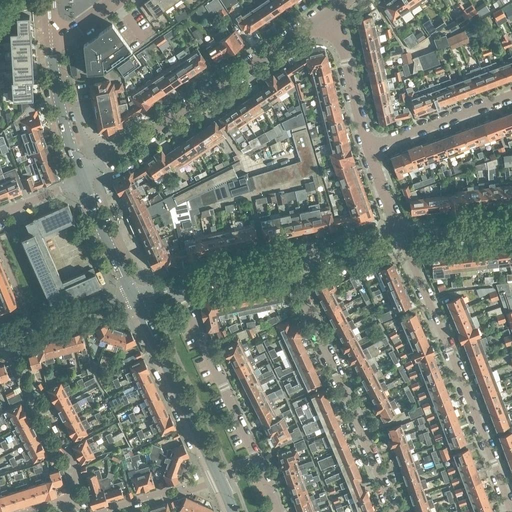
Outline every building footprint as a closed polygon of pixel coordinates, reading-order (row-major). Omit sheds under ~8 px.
[(150,21),(164,11),(156,0),(148,0),(139,7),(150,21)] [(156,0),(164,11),(173,4),(169,0),(156,0)] [(204,4),(208,10),(211,15),(218,10),(223,17),(228,14),(218,0),(208,0),(204,4)] [(233,6),(239,2),(237,0),(220,0),(229,13),(235,9),(233,6)] [(277,0),(266,0),(265,1),(274,15),(278,12),(279,13),(284,10),(277,0)] [(277,0),(284,10),(288,6),(292,3),(289,0),(277,0)] [(395,20),(400,17),(389,0),(381,6),(385,12),(394,26),(398,24),(395,20)] [(389,0),(400,17),(410,10),(405,3),(404,3),(401,0),(389,0)] [(419,4),(415,0),(401,0),(404,3),(405,3),(410,10),(419,4)] [(255,7),(265,22),(270,19),(269,18),(274,15),(265,1),(255,7)] [(208,10),(204,4),(194,11),(200,20),(203,18),(201,15),(208,10)] [(511,11),(508,4),(501,8),(505,16),(511,12),(511,11)] [(246,14),(255,27),(260,24),(260,25),(265,22),(255,7),(246,14)] [(479,16),(474,8),(465,13),(466,14),(471,22),(479,16)] [(492,12),(492,13),(496,21),(505,16),(501,8),(492,12)] [(359,28),(359,29),(374,25),(373,20),(376,19),(377,20),(381,17),(376,9),(365,16),(366,17),(357,19),(358,23),(357,25),(357,27),(359,28)] [(237,18),(236,18),(246,33),(255,27),(246,14),(242,17),(238,12),(234,15),(237,18)] [(461,27),(471,22),(466,14),(456,20),(461,26),(461,27)] [(29,16),(17,17),(18,32),(30,31),(29,16)] [(432,24),(434,27),(437,31),(444,26),(440,19),(432,24)] [(455,20),(445,27),(449,33),(459,27),(455,20)] [(132,51),(112,24),(99,34),(98,33),(98,35),(90,41),(89,40),(88,40),(89,41),(84,45),(87,74),(104,72),(104,71),(104,69),(105,68),(106,69),(107,70),(113,65),(113,64),(112,63),(117,60),(120,64),(117,66),(124,77),(141,64),(133,54),(129,57),(128,58),(127,55),(132,51)] [(360,34),(361,40),(366,38),(366,40),(371,39),(371,37),(377,36),(379,35),(378,31),(376,32),(374,25),(359,29),(359,30),(358,31),(359,33),(360,34)] [(227,27),(221,31),(235,51),(244,44),(235,30),(231,33),(227,27)] [(202,47),(205,45),(207,44),(198,28),(192,32),(196,38),(198,40),(202,47)] [(18,32),(10,32),(11,42),(31,41),(31,31),(30,31),(18,32)] [(214,39),(213,40),(225,56),(225,57),(235,51),(221,31),(213,37),(214,39)] [(421,31),(414,36),(417,40),(418,42),(419,42),(425,38),(421,31)] [(465,31),(454,36),(459,46),(468,42),(467,38),(465,31)] [(411,33),(403,39),(409,49),(419,42),(418,42),(417,40),(414,36),(411,33)] [(437,49),(449,45),(447,39),(446,35),(434,39),(437,49)] [(166,40),(163,36),(155,42),(157,45),(158,46),(166,40)] [(379,47),(378,40),(377,36),(371,37),(371,39),(366,40),(366,38),(361,40),(362,45),(362,46),(362,49),(364,49),(364,50),(379,47)] [(447,39),(449,45),(451,49),(459,46),(454,36),(447,39)] [(205,45),(207,47),(206,47),(216,62),(225,56),(213,40),(207,44),(205,45)] [(31,41),(11,42),(12,52),(32,50),(31,41)] [(365,55),(366,61),(371,60),(370,58),(375,57),(376,59),(382,58),(379,47),(364,50),(364,51),(363,52),(363,54),(365,55)] [(393,49),(394,55),(405,53),(401,47),(393,49)] [(188,54),(199,71),(204,68),(204,67),(207,64),(197,48),(188,54)] [(12,61),(33,60),(32,50),(12,52),(12,61)] [(305,59),(290,68),(292,74),(305,65),(306,67),(309,66),(327,62),(326,57),(327,57),(325,50),(317,51),(317,52),(304,55),(305,59)] [(418,56),(423,70),(440,63),(435,50),(418,56)] [(178,57),(180,60),(190,76),(194,73),(195,74),(199,71),(188,54),(184,57),(182,54),(178,57)] [(413,73),(423,70),(418,56),(412,59),(414,62),(413,73)] [(508,58),(509,61),(502,63),(508,80),(509,80),(510,81),(511,79),(511,58),(511,56),(508,58)] [(384,68),(382,58),(376,59),(375,57),(370,58),(371,60),(366,61),(367,66),(366,68),(367,70),(368,71),(369,71),(384,68)] [(33,60),(12,61),(13,71),(33,70),(33,60)] [(180,60),(171,65),(183,82),(187,79),(187,78),(190,76),(180,60)] [(330,71),(327,62),(309,66),(312,76),(330,71)] [(491,63),(496,76),(495,76),(496,80),(498,80),(499,83),(503,82),(505,83),(507,82),(508,80),(502,63),(497,65),(496,62),(491,63)] [(480,67),(488,87),(490,88),(493,87),(493,86),(499,83),(498,80),(496,80),(495,76),(496,76),(491,63),(480,67)] [(178,85),(183,82),(171,65),(163,71),(161,67),(160,68),(173,87),(177,85),(178,85)] [(446,70),(445,65),(434,69),(436,73),(446,70)] [(470,70),(470,71),(475,84),(476,83),(477,87),(475,88),(477,92),(483,89),(484,90),(487,89),(487,88),(488,87),(480,67),(480,66),(470,70)] [(159,74),(154,77),(165,94),(170,90),(173,87),(160,68),(157,70),(159,74)] [(292,74),(290,68),(286,71),(284,69),(276,75),(286,91),(288,95),(295,90),(294,85),(289,76),(292,74)] [(370,77),(371,83),(376,82),(376,80),(380,79),(381,80),(386,79),(384,68),(369,71),(369,72),(368,74),(368,76),(370,77)] [(13,71),(13,80),(13,81),(32,80),(34,80),(33,70),(13,71)] [(128,75),(131,78),(136,74),(134,70),(128,75)] [(312,76),(314,85),(332,81),(330,71),(312,76)] [(475,84),(470,71),(465,73),(466,77),(461,78),(467,95),(468,95),(469,96),(472,95),(472,93),(477,92),(475,88),(477,87),(476,83),(475,84)] [(286,91),(276,75),(274,76),(273,75),(266,79),(270,85),(281,101),(282,101),(279,96),(286,91)] [(146,83),(157,98),(160,96),(161,97),(165,94),(154,77),(146,83)] [(389,90),(389,89),(387,83),(391,82),(391,78),(386,79),(381,80),(380,79),(376,80),(376,82),(371,83),(372,87),(371,89),(371,91),(373,92),(373,93),(389,90)] [(455,78),(450,80),(454,91),(454,92),(455,96),(456,95),(457,99),(462,97),(463,98),(466,97),(466,96),(467,95),(461,78),(456,80),(455,78)] [(454,91),(450,80),(450,79),(439,83),(446,103),(447,102),(448,103),(452,102),(452,101),(457,99),(456,95),(455,96),(454,92),(454,91)] [(13,80),(12,81),(13,91),(33,89),(32,80),(13,81),(13,80)] [(92,98),(94,98),(115,94),(115,92),(123,91),(122,84),(113,85),(113,84),(110,84),(109,80),(94,84),(94,85),(91,86),(91,85),(90,86),(90,89),(91,96),(92,96),(92,98)] [(314,85),(317,95),(335,90),(332,81),(314,85)] [(146,83),(138,88),(149,105),(157,99),(157,98),(146,83)] [(429,84),(429,86),(434,99),(435,99),(436,103),(434,103),(435,106),(436,105),(437,109),(440,108),(440,105),(441,105),(443,105),(445,104),(446,103),(439,83),(434,84),(433,83),(429,84)] [(273,106),(281,101),(270,85),(262,90),(273,106)] [(434,99),(429,86),(419,90),(419,91),(426,109),(427,110),(430,109),(431,107),(435,106),(434,103),(436,103),(435,99),(434,99)] [(425,109),(426,109),(419,91),(413,93),(411,87),(407,88),(410,99),(415,113),(420,111),(421,112),(424,111),(425,109)] [(150,106),(149,105),(138,88),(127,96),(131,101),(132,110),(135,115),(141,111),(140,111),(142,109),(143,110),(150,106)] [(13,101),(33,100),(33,89),(13,91),(13,101)] [(262,90),(254,96),(264,112),(273,106),(262,90)] [(337,100),(335,91),(335,90),(317,95),(319,105),(337,100)] [(374,98),(376,104),(381,103),(381,105),(386,104),(386,102),(391,101),(395,100),(394,94),(390,95),(389,90),(373,93),(372,95),(373,98),(374,98)] [(94,110),(95,110),(118,105),(117,104),(115,94),(94,98),(95,100),(92,101),(94,110)] [(256,118),(264,112),(254,96),(246,101),(256,118)] [(319,105),(322,115),(340,110),(337,100),(319,105)] [(246,101),(237,107),(248,124),(256,118),(246,101)] [(378,114),(394,111),(391,101),(386,102),(386,104),(381,105),(381,103),(376,104),(377,109),(376,110),(376,113),(378,114)] [(32,125),(41,122),(39,114),(38,115),(36,110),(35,110),(33,103),(4,130),(6,137),(33,127),(32,125)] [(117,104),(118,105),(95,110),(97,121),(118,117),(118,116),(119,115),(120,116),(127,112),(125,103),(117,104)] [(288,117),(292,115),(288,109),(284,104),(281,106),(288,117)] [(293,106),(288,109),(292,115),(297,112),(293,106)] [(240,129),(248,124),(237,107),(229,112),(240,129)] [(394,115),(394,111),(378,114),(378,115),(377,116),(378,119),(379,120),(380,124),(396,120),(405,118),(405,117),(409,116),(407,108),(402,109),(403,113),(394,115)] [(322,115),(324,124),(342,120),(340,110),(322,115)] [(283,126),(285,130),(290,128),(306,124),(302,111),(281,122),(283,126)] [(118,117),(97,121),(97,123),(99,135),(113,132),(112,128),(121,126),(121,124),(129,119),(127,115),(127,114),(127,112),(120,116),(119,115),(118,116),(118,117)] [(222,121),(219,123),(223,128),(225,127),(234,140),(242,135),(239,129),(240,129),(229,112),(220,118),(222,121)] [(503,117),(494,120),(499,136),(505,134),(506,137),(511,135),(510,132),(511,131),(511,120),(510,114),(508,114),(503,115),(503,117)] [(344,129),(342,120),(324,124),(326,134),(344,129)] [(501,139),(499,136),(494,120),(489,122),(489,120),(483,122),(484,124),(483,124),(489,140),(495,138),(496,141),(501,139)] [(23,143),(28,142),(43,136),(40,130),(44,128),(41,122),(32,125),(33,127),(6,137),(7,139),(12,137),(20,134),(23,143)] [(206,128),(217,143),(222,140),(222,141),(226,138),(220,130),(223,128),(219,123),(217,124),(215,122),(206,128)] [(277,136),(274,138),(276,142),(288,136),(285,130),(283,126),(281,122),(276,125),(281,134),(277,136)] [(477,126),(473,127),(480,146),(481,148),(485,147),(483,142),(489,140),(483,124),(482,125),(481,123),(476,125),(477,126)] [(313,148),(306,124),(290,128),(298,152),(313,148)] [(312,138),(316,137),(318,136),(317,133),(319,133),(317,127),(309,129),(312,138)] [(464,131),(462,131),(468,147),(474,145),(475,148),(480,146),(473,127),(469,129),(469,128),(463,130),(464,131)] [(206,128),(198,133),(209,150),(212,148),(212,147),(217,143),(206,128)] [(274,128),(265,133),(270,140),(274,138),(277,136),(274,129),(274,128)] [(326,134),(327,134),(329,144),(347,140),(344,129),(326,134)] [(459,154),(469,150),(468,147),(462,131),(461,132),(461,130),(456,132),(457,134),(452,135),(459,154)] [(211,154),(209,150),(198,133),(189,139),(200,155),(205,151),(208,156),(211,154)] [(259,141),(260,145),(270,140),(265,133),(256,137),(259,141)] [(444,138),(443,139),(448,155),(454,153),(455,156),(459,154),(452,135),(449,136),(448,135),(443,137),(444,138)] [(14,152),(16,158),(26,154),(31,152),(40,149),(39,147),(46,145),(43,136),(28,142),(29,146),(14,152)] [(248,142),(250,145),(251,149),(260,145),(259,141),(256,137),(248,142)] [(442,157),(448,155),(443,139),(441,139),(441,138),(435,140),(436,141),(432,142),(439,161),(443,160),(442,157)] [(189,139),(181,144),(192,161),(195,159),(195,158),(200,155),(189,139)] [(283,149),(280,140),(270,145),(273,153),(283,149)] [(347,140),(329,144),(331,153),(330,153),(330,154),(350,149),(350,148),(349,149),(347,140)] [(423,146),(422,146),(427,162),(433,160),(434,163),(439,161),(432,142),(428,144),(428,143),(422,145),(423,146)] [(194,163),(192,161),(181,144),(173,150),(183,166),(188,163),(190,166),(194,163)] [(429,166),(427,162),(422,146),(421,144),(411,148),(417,166),(418,169),(418,170),(429,166)] [(50,157),(46,145),(39,147),(40,149),(31,152),(35,162),(50,157)] [(319,172),(313,148),(298,152),(300,160),(305,176),(312,174),(319,172)] [(402,153),(401,154),(407,170),(412,168),(413,172),(418,170),(418,169),(417,166),(411,148),(408,149),(409,151),(408,152),(407,150),(402,152),(402,153)] [(317,158),(321,157),(327,155),(325,149),(315,152),(317,158)] [(330,154),(334,165),(354,160),(350,149),(330,154)] [(153,157),(163,173),(164,174),(172,168),(172,167),(165,156),(161,150),(154,155),(155,156),(153,157)] [(178,169),(183,166),(173,150),(165,156),(172,167),(172,168),(175,173),(179,170),(178,169)] [(402,172),(407,170),(401,154),(399,155),(399,153),(394,155),(394,156),(391,158),(397,177),(403,175),(402,172)] [(27,159),(26,154),(16,158),(18,163),(27,159)] [(501,156),(496,158),(487,161),(488,169),(495,167),(497,167),(502,165),(501,156)] [(24,178),(33,175),(38,174),(47,170),(46,169),(53,166),(50,157),(35,162),(28,165),(30,171),(22,174),(24,178)] [(146,165),(142,168),(146,173),(153,180),(156,178),(156,179),(164,174),(163,173),(153,157),(145,163),(146,165)] [(473,159),(462,163),(465,170),(475,166),(473,159)] [(252,193),(305,176),(300,160),(248,177),(251,190),(251,191),(252,193)] [(357,171),(356,169),(353,162),(354,162),(354,160),(334,165),(339,177),(357,171)] [(199,196),(212,190),(226,183),(232,181),(236,179),(237,178),(232,167),(239,164),(238,161),(220,170),(165,198),(172,208),(186,201),(199,196)] [(442,172),(444,178),(451,175),(449,169),(446,170),(444,165),(440,167),(442,172)] [(47,170),(38,174),(40,180),(35,182),(33,175),(24,178),(23,179),(28,191),(36,189),(36,188),(42,186),(43,186),(50,183),(59,180),(55,171),(53,166),(46,169),(47,170)] [(0,199),(0,200),(7,197),(8,199),(10,198),(6,190),(9,189),(2,173),(3,173),(1,168),(0,168),(0,199)] [(144,175),(146,173),(142,168),(135,173),(134,171),(125,175),(125,176),(113,181),(118,193),(119,193),(119,194),(122,193),(142,184),(145,183),(145,182),(149,180),(144,175)] [(3,174),(3,173),(2,173),(9,189),(6,190),(10,198),(22,193),(18,183),(21,182),(15,169),(3,174)] [(360,181),(357,171),(339,177),(342,187),(360,181)] [(232,181),(226,183),(228,192),(229,192),(231,198),(251,191),(251,190),(248,177),(247,173),(237,178),(236,179),(236,180),(238,180),(241,187),(235,190),(232,181)] [(433,176),(422,180),(424,185),(434,181),(433,176)] [(172,186),(175,191),(185,186),(183,183),(181,180),(173,184),(173,185),(172,186)] [(422,180),(412,184),(414,189),(424,185),(422,180)] [(342,187),(345,195),(363,189),(360,181),(342,187)] [(501,203),(502,203),(500,185),(493,186),(493,182),(489,183),(491,204),(496,204),(496,205),(501,204),(501,203)] [(500,183),(500,185),(502,203),(503,203),(503,204),(509,203),(509,202),(511,201),(511,199),(510,182),(500,183)] [(228,192),(226,183),(212,190),(216,202),(231,198),(229,192),(228,192)] [(484,187),(479,188),(481,206),(482,205),(482,206),(487,206),(487,205),(491,204),(489,183),(484,184),(484,187)] [(142,184),(122,193),(124,198),(122,198),(125,204),(147,195),(142,184)] [(167,195),(175,191),(172,186),(165,190),(167,195)] [(472,187),(468,187),(470,207),(474,206),(474,207),(479,207),(479,206),(481,206),(479,188),(478,186),(472,187)] [(468,187),(467,187),(462,187),(462,190),(455,190),(456,192),(457,194),(458,194),(459,208),(460,208),(461,209),(466,208),(466,207),(470,207),(468,187)] [(305,189),(294,191),(296,199),(297,201),(307,199),(305,189)] [(345,195),(349,206),(367,199),(363,189),(345,195)] [(216,202),(212,190),(199,196),(203,206),(216,202)] [(410,201),(411,214),(420,213),(420,214),(425,213),(425,212),(427,212),(425,197),(417,198),(417,195),(415,190),(410,192),(409,190),(404,193),(407,202),(410,201)] [(287,201),(296,199),(294,191),(285,193),(287,201)] [(265,197),(267,203),(277,201),(275,195),(275,192),(269,194),(270,196),(265,197)] [(285,193),(275,195),(277,201),(278,205),(287,203),(287,201),(285,193)] [(129,209),(131,214),(151,205),(158,202),(163,198),(159,194),(149,200),(147,195),(125,204),(127,210),(129,209)] [(460,210),(459,208),(458,194),(457,194),(447,195),(441,195),(443,210),(450,209),(450,212),(460,210)] [(441,195),(425,197),(427,212),(435,211),(436,212),(441,211),(441,210),(443,210),(441,195)] [(186,201),(188,210),(198,207),(200,207),(203,206),(199,196),(186,201)] [(267,205),(267,203),(265,197),(254,199),(256,208),(267,205)] [(131,219),(135,226),(152,217),(171,209),(171,208),(172,208),(165,198),(164,199),(163,198),(158,202),(151,205),(131,214),(133,218),(131,219)] [(370,209),(367,199),(349,206),(352,215),(370,209)] [(192,227),(190,218),(188,210),(186,201),(172,208),(171,208),(171,209),(174,222),(176,222),(177,227),(178,237),(184,235),(187,251),(180,252),(181,258),(186,257),(187,260),(199,258),(193,234),(193,231),(192,227)] [(64,302),(100,286),(93,268),(62,282),(42,236),(56,230),(58,234),(65,230),(64,226),(75,221),(68,204),(33,219),(34,220),(26,224),(28,229),(26,230),(28,235),(22,237),(23,239),(22,240),(52,306),(63,301),(64,302)] [(355,222),(352,215),(349,206),(342,207),(345,215),(339,217),(340,225),(355,222)] [(193,224),(196,224),(194,215),(200,213),(198,207),(188,210),(190,218),(192,227),(193,227),(193,224)] [(289,211),(290,215),(294,234),(304,232),(300,213),(298,207),(295,207),(296,210),(289,211)] [(324,228),(324,231),(337,228),(336,225),(340,225),(339,217),(333,219),(331,210),(330,211),(329,208),(320,210),(324,228)] [(169,223),(173,222),(174,222),(171,209),(152,217),(135,226),(139,234),(140,234),(141,235),(157,228),(169,223)] [(202,218),(210,216),(209,209),(205,210),(202,211),(201,217),(202,218)] [(314,230),(324,228),(320,210),(320,209),(310,211),(314,230)] [(352,215),(355,222),(356,225),(367,221),(367,222),(374,219),(372,212),(371,212),(370,209),(352,215)] [(304,232),(314,230),(310,211),(300,213),(304,232)] [(269,215),(274,238),(284,236),(280,217),(279,213),(269,215)] [(260,221),(264,241),(274,238),(269,215),(269,214),(259,216),(260,221)] [(290,215),(280,217),(284,236),(294,234),(290,215)] [(243,227),(242,220),(235,222),(235,220),(232,220),(233,225),(238,246),(247,244),(243,227)] [(251,226),(243,227),(247,244),(258,242),(258,241),(257,241),(252,220),(250,221),(251,226)] [(218,250),(228,248),(224,232),(217,233),(216,225),(212,226),(213,228),(218,250)] [(232,230),(224,232),(228,248),(238,246),(233,225),(231,225),(232,230)] [(142,241),(144,246),(162,238),(157,228),(141,235),(143,240),(142,241)] [(208,252),(214,251),(218,250),(213,228),(210,229),(212,235),(205,236),(208,252)] [(193,231),(193,234),(199,258),(200,258),(199,255),(208,252),(205,236),(198,237),(197,231),(193,231)] [(170,247),(165,237),(162,238),(144,246),(147,254),(149,253),(151,256),(160,252),(170,247)] [(181,258),(180,252),(178,245),(175,246),(173,246),(170,247),(160,252),(151,256),(148,257),(149,259),(148,259),(152,266),(154,270),(158,269),(166,265),(166,266),(176,262),(175,260),(181,258)] [(497,249),(499,266),(510,265),(508,249),(503,249),(503,248),(497,249)] [(490,250),(490,251),(486,251),(488,271),(493,270),(492,267),(499,266),(497,249),(490,250)] [(488,271),(486,251),(481,252),(481,251),(474,252),(476,269),(482,268),(482,271),(483,271),(488,271)] [(463,254),(465,270),(476,269),(474,252),(468,252),(468,253),(463,254)] [(465,270),(463,254),(459,254),(459,253),(452,254),(454,271),(461,270),(461,275),(466,274),(465,270)] [(442,256),(444,272),(454,271),(452,254),(446,255),(446,256),(442,256)] [(431,258),(430,258),(430,265),(432,265),(434,279),(444,278),(444,272),(442,256),(431,257),(431,258)] [(395,269),(395,267),(393,263),(375,271),(380,281),(382,281),(398,273),(396,268),(395,269)] [(354,270),(351,264),(346,267),(349,272),(354,270)] [(0,288),(9,285),(4,273),(0,275),(0,288)] [(386,291),(402,284),(399,279),(400,278),(398,273),(382,281),(386,291)] [(360,284),(356,274),(348,278),(353,287),(360,284)] [(318,295),(335,286),(333,281),(329,275),(324,277),(316,281),(317,283),(313,285),(318,295)] [(495,284),(496,287),(500,299),(511,297),(508,282),(495,284)] [(279,284),(273,285),(276,302),(282,301),(283,304),(288,303),(285,289),(281,289),(279,284)] [(386,291),(391,301),(407,294),(405,289),(404,290),(402,284),(386,291)] [(13,294),(9,285),(0,288),(0,301),(7,299),(6,297),(13,294)] [(271,303),(276,302),(273,285),(265,287),(266,289),(264,290),(269,309),(272,309),(271,303)] [(340,294),(335,286),(318,295),(322,303),(335,297),(340,294)] [(490,298),(496,295),(494,287),(479,288),(482,295),(488,293),(490,298)] [(269,309),(264,290),(255,292),(259,312),(269,309)] [(249,314),(259,312),(255,292),(245,294),(249,314)] [(380,293),(375,295),(371,296),(370,297),(372,301),(382,297),(380,293)] [(18,306),(13,294),(6,297),(7,299),(0,301),(0,315),(7,313),(6,311),(18,306)] [(238,310),(237,311),(239,317),(249,314),(245,294),(235,296),(238,310)] [(364,301),(363,301),(361,302),(363,306),(370,302),(365,294),(361,296),(364,301)] [(407,294),(391,301),(393,306),(391,307),(393,312),(410,305),(408,299),(409,299),(407,294)] [(496,295),(490,298),(493,308),(500,306),(496,295)] [(233,312),(237,311),(238,310),(235,296),(225,298),(230,319),(234,318),(233,312)] [(467,308),(465,303),(462,296),(447,302),(452,314),(467,308)] [(218,312),(216,300),(215,297),(201,300),(203,308),(201,308),(202,316),(218,312)] [(322,303),(327,314),(344,305),(342,301),(338,303),(335,297),(322,303)] [(511,300),(511,297),(500,299),(506,315),(511,313),(511,300)] [(220,321),(222,321),(230,319),(225,298),(216,300),(218,312),(220,321)] [(346,309),(344,305),(327,314),(332,323),(345,316),(349,314),(346,309)] [(471,306),(467,308),(452,314),(456,324),(471,317),(475,316),(471,306)] [(496,315),(497,318),(503,316),(500,306),(486,311),(488,316),(493,314),(494,316),(496,315)] [(392,317),(389,311),(379,315),(382,321),(392,317)] [(218,312),(202,316),(204,323),(206,322),(208,332),(218,330),(217,328),(224,327),(222,321),(220,321),(218,312)] [(400,320),(405,331),(419,325),(415,314),(400,320)] [(332,323),(337,332),(354,323),(352,319),(348,321),(345,316),(332,323)] [(269,326),(276,323),(274,317),(267,320),(269,326)] [(471,317),(456,324),(460,334),(475,327),(471,317)] [(283,336),(300,329),(297,322),(290,325),(289,321),(283,324),(282,323),(276,326),(279,334),(281,333),(283,336)] [(100,340),(108,343),(113,328),(109,326),(107,323),(95,329),(100,340)] [(354,323),(337,332),(342,341),(355,335),(352,329),(356,327),(354,323)] [(424,335),(419,325),(405,331),(409,341),(424,335)] [(113,327),(113,328),(108,343),(118,346),(123,331),(113,327)] [(246,329),(250,338),(256,335),(252,327),(251,328),(246,329)] [(475,327),(460,334),(458,334),(462,342),(464,341),(465,345),(480,339),(479,337),(480,336),(477,327),(475,327)] [(503,336),(504,341),(511,339),(508,328),(491,334),(493,340),(503,336)] [(302,336),(300,329),(283,336),(284,338),(278,340),(282,348),(301,340),(300,337),(302,336)] [(390,338),(397,334),(394,330),(388,333),(390,338)] [(126,349),(136,344),(130,331),(127,333),(123,331),(118,346),(126,349)] [(87,353),(81,332),(71,335),(75,349),(80,348),(82,354),(87,353)] [(341,346),(344,352),(347,351),(348,353),(361,347),(360,344),(368,340),(365,335),(361,337),(359,333),(355,335),(342,341),(344,345),(341,346)] [(402,344),(397,334),(390,338),(395,348),(402,344)] [(71,335),(63,338),(68,358),(72,357),(70,351),(75,349),(71,335)] [(409,341),(414,351),(428,345),(424,335),(409,341)] [(230,346),(223,349),(227,358),(245,350),(249,348),(245,341),(241,344),(238,337),(233,339),(235,342),(229,344),(230,346)] [(372,344),(374,348),(383,344),(384,345),(388,343),(385,337),(372,344)] [(480,339),(465,345),(469,355),(483,350),(489,348),(485,337),(480,339)] [(63,338),(54,340),(58,355),(62,353),(64,359),(68,358),(63,338)] [(54,340),(44,343),(50,363),(55,362),(53,356),(58,355),(54,340)] [(282,348),(286,357),(305,349),(301,340),(282,348)] [(261,342),(255,345),(259,352),(265,350),(261,342)] [(44,343),(35,345),(37,352),(38,352),(40,359),(44,358),(45,364),(50,363),(44,343)] [(417,360),(418,362),(432,356),(431,354),(434,353),(431,345),(429,346),(428,345),(414,351),(411,352),(415,361),(417,360)] [(362,350),(350,356),(347,357),(350,364),(353,363),(355,366),(368,359),(372,357),(368,352),(366,348),(362,350)] [(309,358),(305,349),(286,357),(290,366),(309,358)] [(230,359),(235,368),(264,354),(263,352),(252,357),(250,354),(247,355),(245,350),(227,358),(228,360),(230,359)] [(405,350),(398,353),(401,358),(407,354),(405,350)] [(483,350),(469,355),(473,366),(488,361),(483,350)] [(30,359),(26,360),(28,370),(32,369),(32,370),(42,368),(40,359),(38,352),(37,352),(36,352),(36,353),(29,355),(30,359)] [(264,354),(235,368),(240,378),(255,370),(257,369),(254,363),(265,357),(264,354)] [(103,356),(99,366),(105,367),(108,358),(103,356)] [(418,362),(422,372),(436,367),(432,356),(418,362)] [(313,367),(309,358),(290,366),(282,370),(280,366),(274,369),(279,378),(298,369),(300,373),(313,367)] [(148,368),(144,359),(129,366),(132,371),(126,373),(128,378),(148,368)] [(355,366),(359,375),(376,366),(374,362),(370,364),(368,359),(355,366)] [(413,364),(410,360),(404,363),(406,368),(413,364)] [(488,361),(473,366),(477,377),(492,371),(488,361)] [(13,376),(9,366),(5,367),(4,364),(0,365),(0,379),(0,380),(0,382),(9,378),(9,377),(13,376)] [(359,375),(364,385),(377,378),(374,372),(378,370),(376,366),(359,375)] [(295,376),(299,384),(317,376),(313,367),(300,373),(295,376)] [(422,372),(426,383),(441,378),(436,367),(422,372)] [(150,373),(148,368),(128,378),(130,382),(134,380),(136,385),(151,378),(149,373),(150,373)] [(240,378),(245,387),(273,373),(273,372),(272,369),(258,375),(255,370),(240,378)] [(492,371),(477,377),(481,387),(496,382),(492,371)] [(245,387),(250,397),(265,389),(262,383),(275,377),(273,373),(245,387)] [(322,386),(317,376),(299,384),(292,387),(290,383),(284,385),(288,394),(306,387),(309,392),(316,389),(316,388),(322,386)] [(84,382),(79,384),(81,389),(97,381),(94,377),(84,382)] [(133,390),(135,395),(155,386),(151,378),(136,385),(138,388),(133,390)] [(364,385),(369,394),(386,385),(384,381),(380,383),(377,378),(364,385)] [(445,389),(441,378),(426,383),(430,394),(445,389)] [(392,381),(386,385),(369,394),(374,403),(387,396),(384,391),(394,385),(392,381)] [(52,399),(71,389),(69,385),(64,387),(61,382),(48,389),(47,389),(46,389),(52,399)] [(496,382),(481,387),(485,398),(500,393),(496,382)] [(159,395),(155,386),(135,395),(137,399),(142,396),(144,402),(159,395)] [(71,389),(52,399),(56,407),(70,400),(68,396),(73,393),(71,389)] [(88,401),(93,398),(103,393),(101,389),(86,397),(88,401)] [(250,397),(255,407),(270,400),(277,396),(275,391),(268,395),(265,389),(250,397)] [(307,402),(310,408),(328,400),(324,389),(317,392),(318,393),(311,396),(312,400),(307,402)] [(430,394),(434,405),(449,399),(445,389),(430,394)] [(19,393),(13,395),(7,398),(10,405),(22,399),(19,393)] [(500,393),(485,398),(489,409),(504,403),(500,393)] [(142,407),(144,411),(163,403),(159,395),(144,402),(146,405),(142,407)] [(376,414),(379,413),(395,404),(393,399),(390,402),(388,398),(387,396),(374,403),(376,406),(373,408),(376,414)] [(453,410),(449,399),(434,405),(438,416),(453,410)] [(70,400),(56,407),(58,411),(60,416),(80,406),(78,401),(72,404),(70,400)] [(270,400),(255,407),(260,417),(275,409),(270,400)] [(331,408),(328,400),(310,408),(313,416),(318,414),(331,408)] [(167,412),(163,403),(144,411),(146,416),(151,413),(153,418),(167,412)] [(504,403),(489,409),(493,419),(508,414),(504,403)] [(6,423),(25,413),(21,404),(8,411),(10,416),(4,419),(6,423)] [(395,404),(379,413),(383,421),(396,415),(393,409),(397,407),(395,404)] [(80,406),(60,416),(63,421),(63,420),(65,424),(79,417),(77,413),(82,410),(80,406)] [(97,418),(102,416),(112,410),(109,406),(95,414),(97,418)] [(420,407),(408,412),(411,418),(422,413),(420,407)] [(302,426),(304,430),(335,418),(331,408),(318,414),(320,418),(302,426)] [(264,426),(281,418),(288,415),(292,413),(290,409),(278,415),(275,409),(260,417),(264,426)] [(438,416),(443,427),(457,421),(453,410),(438,416)] [(150,424),(152,429),(172,419),(170,415),(169,415),(169,416),(167,412),(153,418),(155,422),(150,424)] [(30,421),(27,416),(25,413),(6,423),(8,427),(14,424),(16,428),(30,421)] [(511,424),(511,421),(511,422),(508,414),(493,419),(497,429),(511,424)] [(424,428),(421,416),(416,418),(418,424),(417,425),(418,430),(424,428)] [(69,433),(89,423),(86,418),(81,421),(79,417),(65,424),(69,433)] [(281,418),(264,426),(270,437),(270,436),(285,429),(284,428),(286,427),(281,418)] [(324,427),(325,431),(339,425),(335,418),(304,430),(306,434),(324,427)] [(176,429),(172,419),(152,429),(154,433),(159,430),(162,435),(176,429)] [(13,435),(15,439),(34,430),(32,425),(30,421),(16,428),(18,432),(13,435)] [(443,427),(447,437),(461,432),(457,421),(443,427)] [(89,423),(69,433),(74,442),(75,441),(88,434),(85,430),(91,427),(89,423)] [(387,430),(391,439),(405,435),(403,429),(407,428),(406,423),(387,430)] [(322,438),(324,442),(342,434),(339,425),(325,431),(327,435),(322,438)] [(292,437),(293,441),(303,437),(298,427),(293,429),(294,431),(287,434),(285,429),(270,436),(275,446),(292,437)] [(37,434),(34,430),(15,439),(17,444),(22,441),(24,445),(38,438),(36,434),(37,434)] [(123,431),(112,436),(107,439),(109,443),(125,435),(123,431)] [(419,440),(424,439),(429,437),(427,431),(417,434),(419,440)] [(461,432),(447,437),(450,447),(465,442),(461,432)] [(511,432),(500,437),(504,448),(511,444),(511,432)] [(331,445),(333,449),(346,443),(342,434),(324,442),(326,447),(331,445)] [(407,441),(405,435),(391,439),(388,440),(390,447),(393,446),(394,449),(412,443),(411,439),(407,441)] [(21,452),(23,456),(43,446),(38,438),(24,445),(26,449),(21,452)] [(77,455),(97,445),(94,441),(88,444),(86,439),(73,446),(72,446),(77,455)] [(281,463),(300,457),(299,454),(298,451),(301,450),(300,448),(306,446),(303,439),(294,443),(294,448),(278,453),(281,463)] [(317,460),(319,464),(350,452),(346,443),(333,449),(335,453),(317,460)] [(398,460),(416,454),(414,448),(412,443),(394,449),(398,460)] [(163,474),(166,467),(170,456),(172,449),(169,448),(167,455),(163,454),(164,451),(163,451),(163,450),(161,447),(152,444),(149,453),(152,462),(162,466),(160,472),(163,474)] [(183,444),(172,449),(170,456),(184,461),(185,458),(189,457),(183,444)] [(97,445),(77,455),(81,464),(82,464),(95,457),(93,453),(99,450),(97,445)] [(48,456),(47,455),(43,446),(23,456),(26,460),(31,457),(33,463),(47,456),(48,456)] [(448,452),(448,451),(446,447),(439,449),(441,455),(448,452)] [(453,455),(458,466),(472,460),(468,449),(453,455)] [(338,462),(340,466),(353,461),(350,452),(319,464),(321,469),(338,462)] [(418,460),(416,454),(398,460),(401,469),(419,463),(418,460)] [(184,462),(184,461),(170,456),(166,467),(180,473),(181,473),(182,469),(183,470),(185,464),(184,464),(185,462),(184,462)] [(281,463),(284,473),(313,463),(312,460),(299,465),(297,459),(300,458),(300,457),(281,463)] [(458,466),(462,476),(476,471),(472,460),(458,466)] [(357,470),(353,461),(340,466),(342,471),(324,478),(326,483),(344,476),(357,470)] [(313,463),(284,473),(288,485),(312,476),(311,473),(302,476),(300,470),(314,465),(313,463)] [(419,463),(401,469),(405,479),(418,475),(417,469),(421,468),(419,463)] [(139,469),(146,490),(155,487),(155,485),(155,486),(150,472),(149,466),(139,469)] [(179,476),(180,473),(166,467),(163,474),(168,486),(181,480),(179,476)] [(62,480),(66,479),(63,469),(59,470),(59,469),(49,472),(50,476),(51,475),(55,488),(56,487),(56,486),(63,484),(62,480)] [(94,474),(86,477),(91,493),(101,490),(97,478),(102,476),(100,469),(93,471),(94,474)] [(131,478),(135,490),(136,492),(135,492),(136,493),(146,490),(139,469),(134,470),(136,476),(131,478)] [(342,489),(348,486),(358,481),(361,480),(357,470),(344,476),(346,481),(340,483),(342,489)] [(462,476),(466,487),(480,481),(476,471),(462,476)] [(58,495),(55,488),(51,475),(50,476),(45,477),(46,480),(42,482),(47,499),(58,495)] [(288,485),(292,495),(307,490),(305,484),(314,480),(318,479),(317,475),(312,476),(288,485)] [(420,481),(418,475),(405,479),(408,489),(426,483),(424,479),(420,481)] [(94,510),(94,509),(107,505),(108,506),(109,505),(107,501),(104,491),(116,488),(115,483),(113,484),(112,478),(105,476),(105,477),(102,478),(102,476),(97,478),(101,490),(91,493),(88,494),(93,510),(94,510)] [(37,502),(47,499),(42,482),(41,479),(35,480),(36,484),(32,485),(37,502)] [(107,501),(124,496),(121,487),(125,486),(123,481),(115,483),(116,488),(104,491),(107,501)] [(353,497),(355,502),(368,497),(364,487),(361,489),(358,481),(348,486),(351,492),(344,494),(346,500),(353,497)] [(466,487),(470,498),(484,492),(480,481),(466,487)] [(27,505),(37,502),(32,485),(27,486),(26,483),(21,485),(27,505)] [(427,487),(426,483),(408,489),(411,499),(425,494),(423,489),(427,487)] [(16,490),(12,491),(17,508),(27,505),(21,485),(15,486),(16,490)] [(7,511),(17,508),(12,491),(7,493),(6,489),(1,491),(2,494),(7,511)] [(292,495),(295,505),(310,500),(314,498),(313,494),(309,496),(307,490),(292,495)] [(470,498),(474,508),(488,503),(484,492),(470,498)] [(411,499),(415,509),(433,503),(431,499),(427,500),(425,494),(411,499)] [(190,511),(195,501),(186,497),(179,510),(178,511),(190,511)] [(368,497),(355,502),(349,504),(351,508),(357,506),(358,510),(371,506),(368,497)] [(310,500),(295,505),(297,511),(311,511),(314,511),(310,500)] [(190,511),(201,511),(205,506),(195,501),(190,511)] [(170,511),(167,503),(158,506),(159,511),(170,511)] [(430,511),(430,509),(434,507),(433,503),(415,509),(415,511),(430,511)] [(474,508),(475,511),(491,511),(488,503),(474,508)]
